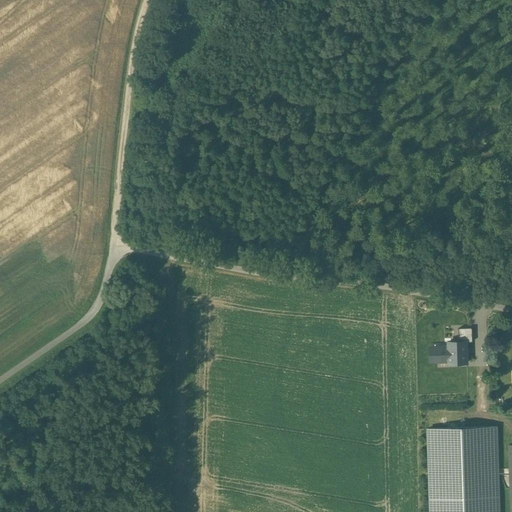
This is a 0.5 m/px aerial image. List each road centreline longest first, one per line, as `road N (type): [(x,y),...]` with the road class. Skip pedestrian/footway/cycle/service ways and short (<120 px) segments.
road 1 (unclassified): [(0,381),(85,321),(115,246),(511,309)]
road 2 (track): [(170,255),(168,511)]
road 3 (track): [(150,0),(128,95),(115,246)]
